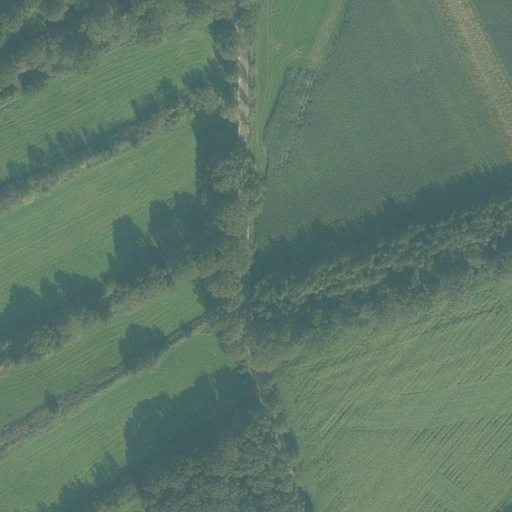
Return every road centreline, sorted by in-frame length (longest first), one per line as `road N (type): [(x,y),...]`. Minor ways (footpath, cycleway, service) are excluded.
road 1 (tertiary): [(299,511),(243,295),(236,0)]
road 2 (track): [(511,252),(250,334)]
